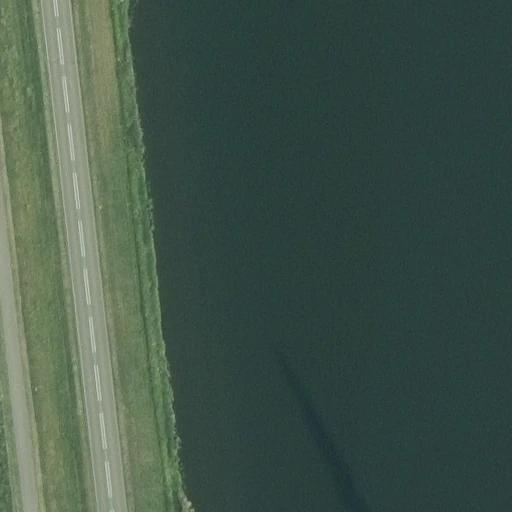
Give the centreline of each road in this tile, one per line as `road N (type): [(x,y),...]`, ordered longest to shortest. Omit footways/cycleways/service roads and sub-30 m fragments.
road 1 (trunk): [(112,511),(55,0)]
road 2 (unclassified): [(28,511),(0,255)]
